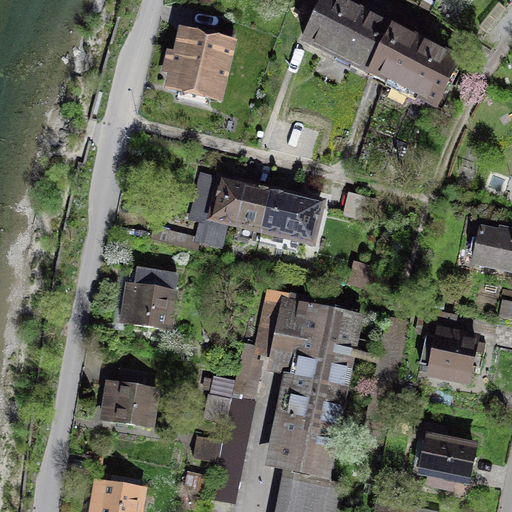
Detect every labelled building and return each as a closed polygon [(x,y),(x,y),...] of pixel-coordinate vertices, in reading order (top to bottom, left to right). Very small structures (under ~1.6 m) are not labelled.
[(323,0),(302,43),(370,76),(395,26),(362,9),(342,0),(323,0)] [(431,43),(395,26),(370,76),(438,110),(463,59),(431,43)] [(170,79),(167,94),(225,106),(239,44),(181,32),(176,55),(169,54),(167,66),(164,78),(170,79)] [(255,265),(275,269),(281,241),(317,249),(327,204),(309,200),(275,192),(243,185),(233,183),(234,179),(202,172),(190,223),(199,225),(196,238),(154,229),(151,243),(199,253),(201,245),(224,250),(228,230),(261,237),(255,265)] [(350,194),(344,217),(370,224),(376,201),(350,194)] [(511,237),(481,231),(475,262),(511,270),(511,237)] [(354,264),(349,287),(363,290),(369,267),(354,264)] [(138,271),(136,287),(127,286),(121,328),(178,336),(183,296),(178,295),(180,277),(138,271)] [(284,468),(332,477),(339,446),(340,438),(356,355),(358,347),(364,317),(282,301),(281,305),(266,302),(264,311),(257,351),(264,353),(271,354),(268,369),(284,372),(266,465),(284,468)] [(210,507),(236,511),(263,363),(262,363),(264,353),(257,351),(264,311),(249,308),(236,377),(203,371),(199,392),(210,394),(204,424),(226,428),(223,444),(198,440),(194,463),(219,468),(217,479),(189,474),(185,493),(212,498),(210,507)] [(340,438),(339,446),(368,451),(370,438),(385,441),(407,324),(386,320),(380,351),(358,347),(356,355),(376,359),(360,442),(340,438)] [(430,369),(427,380),(471,390),(477,365),(482,338),(438,328),(435,341),(429,339),(423,367),(430,369)] [(162,393),(106,385),(100,425),(156,433),(162,393)] [(428,436),(419,479),(428,481),(426,490),(462,497),(464,488),(473,490),(482,447),(428,436)] [(338,511),(343,483),(332,477),(284,468),(276,511),(338,511)] [(95,483),(91,511),(145,511),(148,491),(95,483)] [(419,511),(420,509),(379,500),(376,511),(419,511)]
